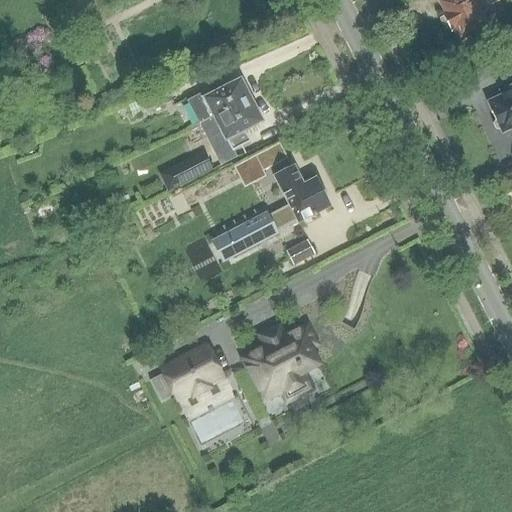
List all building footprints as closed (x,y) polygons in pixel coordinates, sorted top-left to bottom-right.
[(480,15),(494,8),(492,4),(500,0),(443,0),(438,3),(444,14),(441,15),(442,18),(438,20),(444,32),(448,30),(449,32),(452,30),(457,41),(486,26),(480,15)] [(187,102),(198,124),(249,98),(243,85),(240,87),(237,82),(216,93),(213,88),(187,102)] [(511,83),(510,85),(511,90),(485,102),(494,121),(491,123),(494,129),(498,130),(500,134),(509,130),(511,135),(511,83)] [(149,112),(171,103),(165,89),(143,98),(149,112)] [(249,143),(243,131),(258,124),(256,119),(259,117),(249,98),(198,124),(219,166),(234,158),(231,152),(249,143)] [(140,101),(128,106),(133,118),(145,112),(140,101)] [(278,146),(256,157),(263,171),(286,159),(278,146)] [(202,151),(159,174),(168,192),(212,169),(202,151)] [(293,167),(273,177),(288,205),(268,216),(267,213),(227,234),(238,255),(278,234),(276,231),(296,221),(298,223),(330,207),(315,179),(303,185),(293,167)] [(306,242),(285,252),(292,267),(313,256),(306,242)] [(260,338),(266,349),(244,360),(261,395),(279,386),(283,393),(305,382),(301,375),(319,365),(310,348),(315,345),(306,328),(283,340),(278,329),(260,338)] [(207,385),(220,377),(205,348),(162,370),(177,400),(192,392),(188,385),(203,377),(207,385)]
